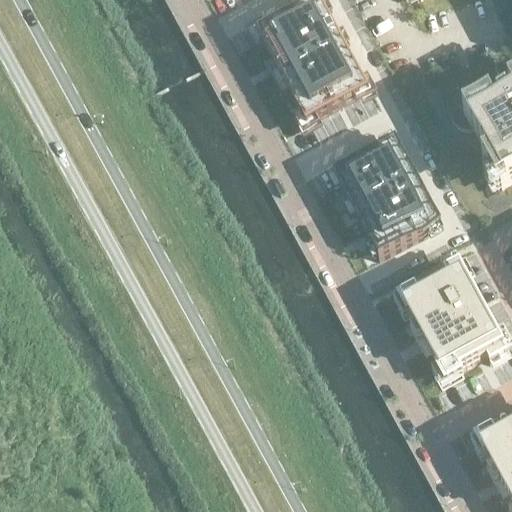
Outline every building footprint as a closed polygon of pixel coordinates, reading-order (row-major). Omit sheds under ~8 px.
[(319,5),(256,39),(308,134),(370,100),(319,5)] [(500,82),(496,69),(495,69),(495,70),(494,70),(493,70),(492,70),(491,70),(491,71),(490,71),(489,71),(488,71),(491,85),(500,82)] [(481,73),(480,73),(484,87),(491,85),(488,71),(487,71),(487,72),(486,72),(485,72),(484,72),(483,72),(483,73),(482,73),(481,73)] [(473,75),(476,89),(484,87),(480,73),(479,73),(479,74),(478,74),(477,74),(476,74),(475,74),(475,75),(474,75),(473,75)] [(466,77),(465,77),(469,91),(476,89),(473,75),(472,75),(472,76),(471,76),(470,76),(469,76),(468,76),(468,77),(467,77),(466,77)] [(458,80),(462,93),(469,91),(465,77),(465,78),(464,78),(463,78),(462,78),(462,79),(461,79),(460,79),(459,79),(459,80),(458,80)] [(454,81),(453,81),(453,82),(452,82),(451,82),(451,83),(450,83),(450,84),(449,84),(448,85),(448,86),(459,94),(462,93),(458,80),(457,80),(456,80),(456,81),(455,81),(454,81)] [(445,92),(445,96),(445,97),(459,97),(459,94),(448,86),(447,86),(447,87),(446,87),(446,88),(446,89),(446,90),(445,90),(445,91),(445,92)] [(511,90),(509,92),(511,97),(468,120),(466,121),(468,124),(473,134),(489,163),(483,166),(498,193),(501,191),(502,192),(504,191),(504,190),(511,185),(511,90)] [(459,97),(445,97),(445,98),(445,99),(445,100),(445,101),(445,102),(445,103),(446,103),(446,104),(446,105),(446,106),(460,104),(459,97)] [(460,104),(446,106),(446,107),(446,108),(447,108),(447,109),(447,110),(447,111),(447,112),(448,112),(448,113),(448,114),(448,115),(462,110),(460,107),(460,104)] [(465,116),(462,110),(448,115),(449,115),(449,116),(449,117),(449,118),(450,118),(450,119),(450,120),(451,120),(451,121),(451,122),(451,123),(452,123),(465,116)] [(452,123),(452,124),(453,124),(453,125),(453,126),(454,126),(454,127),(454,128),(455,128),(455,129),(456,129),(456,130),(457,130),(468,124),(466,121),(468,120),(465,116),(452,123)] [(473,134),(468,124),(457,130),(457,131),(458,131),(459,131),(459,132),(460,132),(460,133),(461,133),(462,133),(463,133),(463,134),(464,134),(465,134),(466,134),(467,134),(467,135),(468,135),(469,135),(470,135),(470,134),(471,134),(472,134),(473,134)] [(396,147),(333,181),(380,266),(442,231),(396,147)] [(416,293),(400,302),(448,390),(464,381),(461,376),(487,362),(490,369),(507,360),(509,358),(460,269),(444,278),(447,283),(419,299),(416,293)] [(493,434),(477,443),(511,506),(511,430),(496,440),(493,434)]
